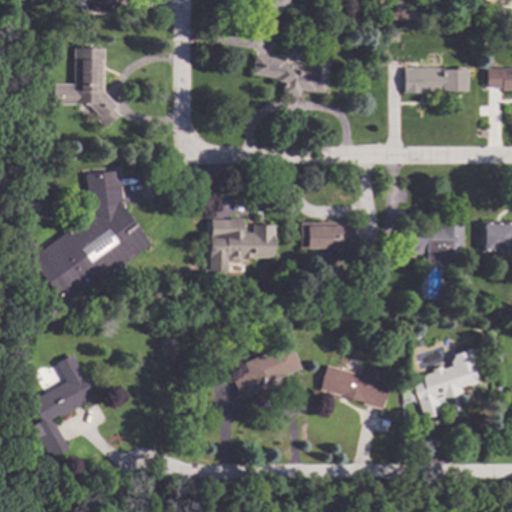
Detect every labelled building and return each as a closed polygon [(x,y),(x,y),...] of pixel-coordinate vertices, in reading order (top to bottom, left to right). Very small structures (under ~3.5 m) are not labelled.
[(117,0),(117,14),(97,14),(97,12),(90,12),(90,0),(117,0)] [(287,0),(287,12),(274,12),(274,11),(254,11),(254,0),(287,0)] [(395,39),(386,41),(385,33),(394,31),(395,39)] [(102,50),(100,92),(113,105),(110,109),(116,115),(103,128),(95,119),(97,117),(85,104),(73,103),(73,105),(51,105),(51,84),(71,85),(72,49),(102,50)] [(327,58),(322,93),(311,91),(311,93),(298,91),(297,98),(279,95),(280,86),(271,84),(272,79),(249,75),(252,55),(282,60),(282,63),(303,66),(305,55),(327,58)] [(440,70),(464,70),(464,92),(441,92),(441,94),(399,94),(399,89),(401,89),(401,69),(440,69),(440,70)] [(511,90),(499,90),(499,88),(484,88),(484,69),(511,69),(511,90)] [(120,208),(148,245),(63,308),(27,260),(87,214),(83,175),(116,171),(120,208)] [(240,219),(239,233),(250,233),(250,225),(271,225),(270,259),(230,257),(230,238),(212,238),(213,220),(227,220),(227,219),(240,219)] [(460,263),(440,263),(440,265),(419,264),(420,255),(407,255),(407,253),(397,253),(398,228),(438,229),(438,224),(443,224),(443,220),(460,221),(460,263)] [(350,248),(352,248),(352,254),(335,254),(335,258),(318,258),(318,249),(296,249),(297,223),(316,223),(316,222),(350,222),(350,248)] [(511,253),(499,253),(499,251),(479,250),(479,222),(511,222),(511,253)] [(298,369),(277,378),(280,386),(255,397),(254,393),(238,400),(230,379),(245,372),(241,363),(288,344),(298,369)] [(481,371),(474,374),(476,382),(458,389),(459,392),(441,398),(443,406),(437,408),(439,412),(421,418),(408,380),(430,373),(429,369),(439,366),(440,369),(449,366),(448,362),(451,357),(474,349),(481,371)] [(92,396),(80,403),(80,404),(57,417),(56,416),(50,420),(66,449),(47,460),(44,454),(39,457),(36,451),(42,448),(30,427),(39,422),(27,402),(63,382),(53,363),(69,354),(92,396)] [(355,375),(357,367),(375,372),(372,380),(385,383),(378,409),(360,404),(361,403),(317,391),(324,366),(355,375)] [(412,401),(405,403),(400,388),(407,386),(412,401)]
